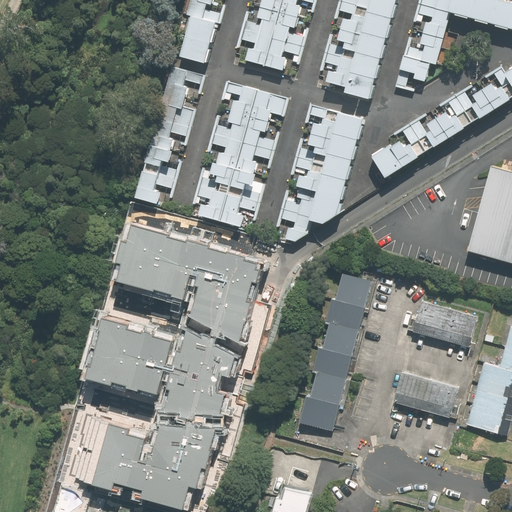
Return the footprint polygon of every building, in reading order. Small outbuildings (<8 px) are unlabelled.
[(228,4),(225,3),(223,13),(208,9),(209,3),(219,6),(220,2),(216,1),(216,0),(193,0),(189,14),(195,16),(194,20),(189,18),(186,33),(190,34),(184,56),(209,63),(214,41),(217,42),(220,28),(218,27),(219,22),(223,23),(228,4)] [(247,61),(286,70),(289,57),(284,56),(286,50),(301,53),(298,64),(302,65),(312,27),(308,26),(306,35),(296,32),(294,40),(288,39),(291,26),(299,28),(304,6),(299,4),(299,0),(306,0),(315,2),(313,11),(315,12),(318,0),(263,0),(260,17),(264,18),(260,32),(257,31),(259,23),(249,21),(251,11),(248,10),(239,48),(242,49),(244,39),(258,43),(256,48),(251,47),(247,61)] [(397,17),(401,4),(399,3),(399,0),(360,0),(360,2),(354,1),(354,0),(339,0),(335,18),(338,19),(341,10),(356,14),(355,19),(348,17),(342,38),(348,40),(346,47),(333,44),(336,35),(331,34),(322,70),(330,72),(332,63),(341,66),(340,71),(333,70),(331,81),(350,85),(348,92),(375,99),(379,84),(377,84),(379,76),(381,77),(384,64),(382,63),(384,57),(387,58),(390,44),(388,43),(389,37),(392,38),(396,24),(393,23),(394,16),(397,17)] [(511,30),(511,27),(511,0),(419,0),(414,21),(418,22),(420,13),(436,17),(434,23),(428,21),(423,43),(413,40),(414,37),(410,36),(397,87),(414,92),(416,84),(413,83),(416,72),(418,72),(416,78),(427,81),(432,62),(439,64),(453,11),(458,13),(458,16),(471,19),(472,17),(479,18),(478,21),(491,24),(492,22),(498,24),(497,26),(511,30)] [(180,107),(185,108),(191,86),(186,85),(187,80),(202,84),(199,92),(203,93),(208,73),(175,64),(148,160),(164,165),(166,159),(173,161),(179,140),(172,137),(173,131),(183,134),(181,142),(189,144),(197,113),(186,109),(182,124),(176,122),(180,107)] [(374,154),(389,178),(423,157),(422,155),(437,145),(438,147),(469,128),(467,126),(483,116),(484,118),(511,100),(511,69),(507,73),(502,65),(486,75),(488,79),(496,73),(504,86),(500,88),(495,81),(475,94),(479,101),(475,104),(467,91),(474,86),(473,83),(440,104),(443,107),(450,102),(458,115),(454,117),(450,111),(431,123),(434,129),(428,132),(420,120),(429,115),(427,112),(394,133),(396,136),(404,130),(412,143),(408,145),(404,139),(393,146),(391,143),(374,154)] [(265,144),(260,143),(263,131),(269,132),(274,112),(286,115),(290,98),(226,81),(222,99),(227,100),(229,92),(242,95),(241,101),(235,99),(230,121),(235,122),(232,136),(227,134),(229,127),(220,124),(222,115),(218,114),(208,151),(217,154),(219,145),(229,148),(228,152),(221,150),(215,173),(220,174),(219,181),(205,177),(208,168),(204,166),(194,204),(198,205),(200,196),(214,199),(213,204),(206,202),(203,213),(246,225),(248,216),(259,219),(268,184),(258,181),(261,170),(258,169),(260,162),(255,160),(257,154),(271,158),(268,167),(272,168),(282,132),(278,131),(275,140),(267,138),(265,144)] [(298,185),(303,186),(300,197),(305,198),(304,202),(289,198),(291,190),(288,189),(278,226),(287,229),(289,219),(298,222),(296,227),(291,226),(287,238),(298,241),(311,234),(315,218),(329,222),(345,211),(347,203),(343,202),(344,198),(347,198),(350,186),(348,185),(349,178),(352,179),(355,165),(353,165),(355,157),(357,158),(361,145),(359,144),(361,137),(363,138),(366,125),(364,125),(366,117),(312,102),(306,122),(309,123),(312,114),(326,118),(325,123),(319,121),(313,143),(320,145),(318,150),(303,146),(306,138),(302,137),(292,174),(296,174),(298,166),(312,170),(310,175),(302,173),(298,185)] [(171,177),(168,187),(174,188),(179,168),(167,165),(165,175),(171,177)] [(511,170),(494,166),(472,245),(511,256),(511,170)] [(162,173),(146,169),(138,197),(162,203),(165,191),(158,189),(162,173)] [(113,279),(160,291),(161,287),(178,292),(177,295),(189,298),(196,272),(203,274),(200,283),(204,284),(201,296),(196,295),(191,312),(217,326),(216,332),(208,331),(207,334),(185,323),(177,351),(174,350),(179,333),(159,327),(158,331),(149,329),(151,323),(135,319),(134,322),(105,314),(89,376),(118,383),(119,380),(132,383),(131,386),(145,389),(145,387),(164,392),(170,369),(175,370),(165,410),(186,411),(185,414),(194,417),(191,423),(157,421),(151,445),(149,444),(152,430),(94,415),(90,431),(83,430),(71,477),(124,491),(125,488),(120,486),(121,482),(149,489),(147,493),(141,492),(140,495),(193,508),(198,491),(194,490),(195,484),(206,487),(211,470),(207,469),(208,465),(213,466),(218,448),(222,449),(226,432),(222,432),(224,425),(207,424),(209,421),(200,418),(202,412),(231,413),(237,391),(225,388),(229,372),(241,375),(247,353),(222,341),(223,335),(232,337),(232,333),(249,342),(255,319),(254,319),(267,268),(269,258),(234,249),(235,245),(215,240),(215,242),(193,236),(193,233),(175,229),(175,231),(129,219),(113,279)] [(363,326),(366,312),(369,312),(377,283),(374,282),(375,279),(347,271),(339,298),(335,297),(328,322),(332,323),(326,347),(322,346),(315,371),(320,372),(314,395),(309,394),(303,415),(308,416),(306,423),(335,431),(341,408),(344,409),(352,380),(349,379),(354,359),(357,360),(366,327),(363,326)] [(423,300),(415,330),(473,346),(481,315),(423,300)] [(511,328),(502,366),(486,361),(469,424),(510,436),(511,428),(511,328)] [(456,403),(461,386),(405,371),(397,401),(459,418),(462,405),(456,403)] [(308,511),(313,494),(289,487),(287,496),(281,494),(275,511),(308,511)]
